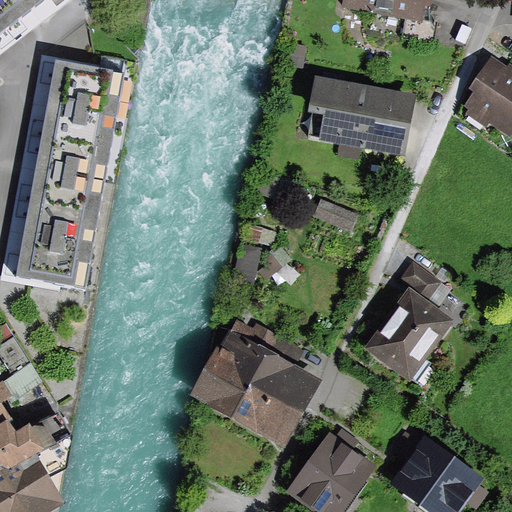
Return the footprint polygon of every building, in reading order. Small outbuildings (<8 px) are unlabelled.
[(0,0),(0,50),(64,0),(0,0)] [(343,0),(342,10),(405,21),(422,23),(424,9),(430,10),(431,0),(343,0)] [(422,23),(405,21),(402,41),(430,45),(433,25),(422,23)] [(306,48),(291,45),(287,65),(302,67),(306,48)] [(136,66),(55,52),(55,56),(39,54),(0,278),(96,295),(136,66)] [(467,111),(465,115),(485,128),(488,125),(510,139),(511,136),(511,65),(510,64),(506,69),(490,58),(468,91),(473,94),(464,108),(467,111)] [(416,97),(343,84),(344,75),(323,71),(321,80),(315,79),(308,115),(323,118),(318,142),(338,146),(336,157),(358,162),(361,150),(405,158),(416,97)] [(259,176),(253,193),(267,198),(273,181),(259,176)] [(359,215),(320,200),(313,219),(351,234),(359,215)] [(233,283),(253,287),(262,251),(258,250),(263,228),(246,224),(233,283)] [(268,263),(258,272),(266,282),(292,260),(281,247),(265,261),(268,263)] [(401,281),(413,289),(411,292),(408,290),(364,353),(410,385),(455,323),(428,304),(441,284),(413,264),(401,281)] [(0,355),(12,373),(30,361),(32,359),(6,322),(0,326),(0,332),(5,340),(0,343),(0,355)] [(305,351),(256,325),(253,331),(236,322),(227,340),(222,338),(189,400),(285,451),(321,382),(295,369),(305,351)] [(8,405),(43,380),(30,361),(12,373),(4,379),(1,376),(0,376),(0,423),(12,415),(14,413),(8,405)] [(0,423),(0,469),(70,427),(57,406),(34,420),(29,412),(15,421),(12,415),(0,423)] [(67,460),(70,427),(0,469),(0,511),(51,511),(49,507),(68,496),(52,469),(67,460)] [(314,511),(343,511),(376,469),(352,451),(359,442),(341,429),(335,438),(328,433),(286,491),(314,511)] [(485,482),(424,439),(389,487),(424,511),(462,511),(467,506),(475,511),(489,493),(481,487),(485,482)]
